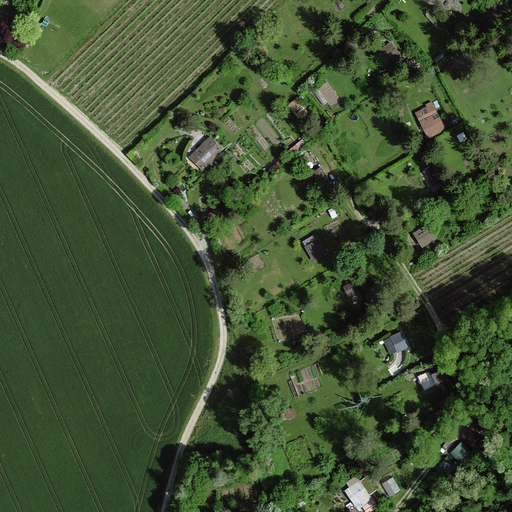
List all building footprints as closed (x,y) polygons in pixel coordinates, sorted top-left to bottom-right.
[(401,59),(390,43),(380,49),(388,62),(385,63),(388,67),(401,59)] [(297,101),(290,106),(297,115),(304,110),(297,101)] [(420,121),(437,112),(432,102),(428,104),(429,107),(416,113),(420,121)] [(437,112),(420,121),(429,139),(447,129),(437,112)] [(210,137),(190,157),(202,169),(214,158),(212,157),(221,148),(210,137)] [(436,165),(424,171),(432,186),(441,182),(437,174),(439,172),(436,165)] [(328,179),(321,168),(314,173),(321,183),(328,179)] [(222,202),(209,214),(216,222),(236,203),(232,199),(225,205),(222,202)] [(427,225),(415,234),(424,247),(436,238),(427,225)] [(318,241),(307,247),(314,260),(325,254),(318,241)] [(359,290),(355,281),(345,286),(349,295),(359,290)] [(409,347),(402,332),(392,336),(393,338),(387,340),(393,352),(398,350),(399,351),(409,347)] [(452,380),(447,370),(433,375),(432,372),(421,377),(427,391),(452,380)] [(454,396),(440,403),(445,412),(458,405),(454,396)] [(292,409),(285,411),(288,419),(295,416),(292,409)] [(386,481),(393,495),(403,489),(396,476),(386,481)] [(373,500),(358,477),(349,483),(351,488),(347,491),(357,506),(361,503),(364,506),(373,500)]
